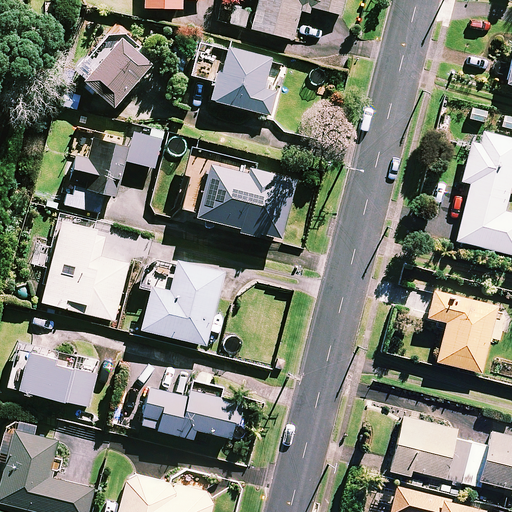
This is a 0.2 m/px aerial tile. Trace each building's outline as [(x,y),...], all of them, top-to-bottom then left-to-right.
[(339,14),(342,0),(254,0),(252,11),(248,10),(244,27),(291,38),(297,12),(306,14),(308,7),(339,14)] [(146,62),(134,52),(138,47),(123,34),(104,34),(85,53),(82,50),(65,67),(77,79),(108,106),(146,62)] [(511,39),(502,83),(511,85),(511,39)] [(182,75),(187,43),(167,40),(162,72),(182,75)] [(267,60),(201,44),(195,69),(213,73),(207,100),(268,114),(273,91),(260,88),(267,60)] [(79,96),(58,88),(53,102),(74,110),(79,96)] [(112,196),(125,146),(90,137),(92,130),(74,126),(68,152),(71,153),(58,204),(98,214),(103,194),(112,196)] [(511,165),(511,138),(478,131),(476,143),(467,141),(458,180),(467,182),(454,240),(511,252),(511,213),(502,211),(511,165)] [(242,170),(204,160),(199,181),(184,177),(176,212),(233,226),(232,230),(252,235),(253,231),(276,237),(290,178),(243,167),(242,170)] [(102,230),(57,219),(51,248),(33,244),(29,263),(47,267),(39,301),(112,319),(125,263),(96,256),(102,230)] [(219,270),(171,258),(164,288),(145,284),(135,327),(202,343),(219,270)] [(493,305),(429,289),(423,317),(441,321),(432,360),(478,371),(493,305)] [(70,357),(21,345),(10,387),(86,406),(94,372),(67,365),(70,357)] [(511,360),(494,358),(492,372),(511,375),(511,360)] [(182,393),(144,384),(134,423),(188,436),(191,427),(228,436),(237,399),(184,387),(182,393)] [(442,477),(477,486),(478,480),(509,488),(507,493),(511,494),(511,435),(488,429),(484,445),(451,436),(453,428),(400,414),(386,469),(407,475),(409,468),(442,477)] [(54,439),(9,428),(0,462),(0,501),(43,511),(85,511),(91,487),(45,475),(54,439)] [(187,488),(125,469),(112,511),(216,511),(219,505),(185,495),(187,488)] [(394,486),(387,511),(481,511),(482,509),(394,486)]
